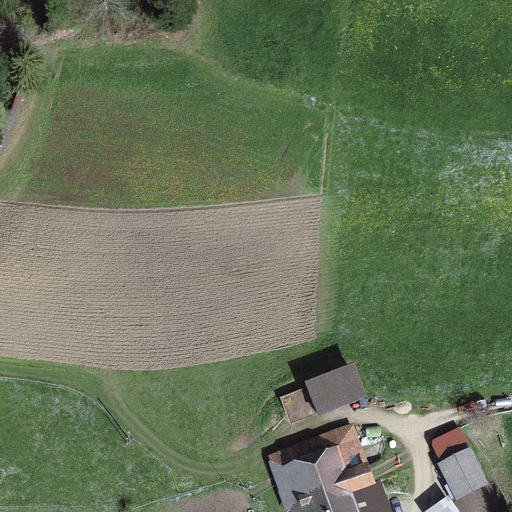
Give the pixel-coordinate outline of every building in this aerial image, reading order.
[(360,395),(350,370),(278,398),(288,423),(360,395)] [(381,511),(353,429),(270,458),(288,507),(302,502),(305,511),(381,511)] [(458,434),(437,444),(448,467),(443,469),(459,501),(485,488),(458,434)] [(429,511),(463,511),(450,489),(425,504),(429,511)] [(486,511),(483,505),(491,500),(486,491),(464,505),(467,511),(486,511)]
